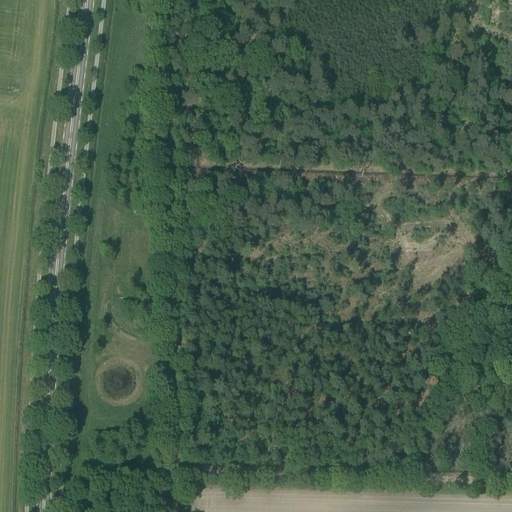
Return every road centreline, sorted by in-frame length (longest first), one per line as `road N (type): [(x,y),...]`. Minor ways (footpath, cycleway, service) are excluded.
road 1 (primary): [(42,511),(87,0)]
road 2 (track): [(162,0),(173,476)]
road 3 (track): [(173,476),(511,486)]
